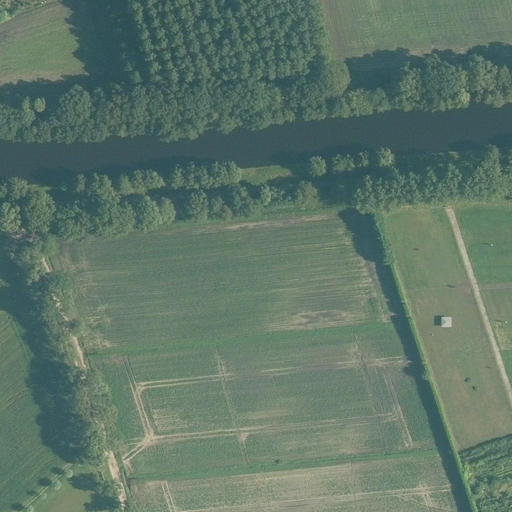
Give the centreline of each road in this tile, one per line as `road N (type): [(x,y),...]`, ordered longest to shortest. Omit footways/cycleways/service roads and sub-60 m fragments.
road 1 (track): [(0,202),(6,195),(511,158)]
road 2 (track): [(0,127),(511,86)]
road 3 (track): [(123,511),(41,260),(0,221)]
